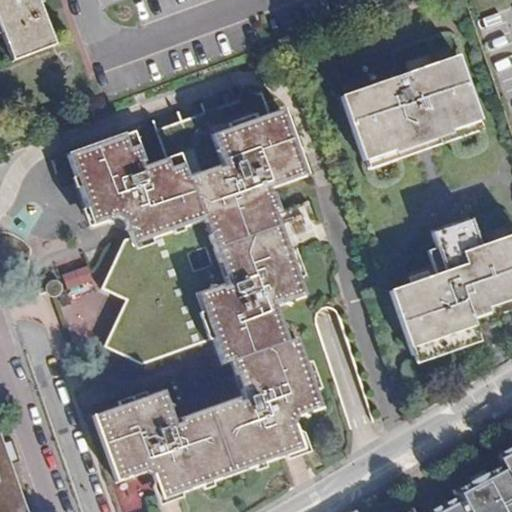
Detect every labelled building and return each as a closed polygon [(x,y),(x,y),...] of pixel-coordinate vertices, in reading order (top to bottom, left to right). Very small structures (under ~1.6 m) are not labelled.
[(0,0),(0,37),(9,61),(53,45),(35,0),(0,0)] [(397,150),(416,143),(414,133),(431,128),(434,137),(453,130),(451,127),(483,116),(463,57),(347,96),(367,155),(395,146),(397,150)] [(161,397),(89,424),(114,490),(152,476),(155,486),(163,483),(165,482),(176,479),(184,500),(289,461),(281,439),(288,436),(297,433),(294,424),(323,413),(317,396),(322,394),(312,367),(308,369),(298,343),(290,345),(277,310),(307,299),(300,282),(305,280),(294,253),(289,255),(270,262),(266,250),(285,243),(278,224),(277,220),(283,218),(272,190),(306,177),(280,109),(268,114),(260,93),(256,95),(243,90),(236,103),(154,132),(165,160),(145,167),(133,134),(50,164),(61,191),(77,185),(93,228),(108,223),(119,219),(120,222),(124,232),(126,231),(129,240),(124,242),(101,291),(126,302),(103,351),(141,367),(213,341),(225,374),(232,371),(244,405),(228,411),(174,431),(161,397)] [(414,133),(416,143),(434,137),(431,128),(414,133)] [(488,259),(483,244),(474,218),(435,231),(449,273),(458,270),(488,259)] [(117,229),(124,232),(120,222),(119,219),(108,223),(117,229)] [(511,234),(483,244),(488,259),(499,292),(502,301),(511,297),(511,234)] [(270,262),(289,255),(285,243),(266,250),(270,262)] [(469,303),(499,292),(488,259),(458,270),(469,303)] [(65,289),(90,281),(85,266),(60,274),(65,289)] [(413,350),(478,328),(469,303),(458,270),(449,273),(393,291),(413,350)] [(508,318),(502,301),(499,292),(469,303),(478,328),(508,318)] [(305,455),(297,433),(288,436),(281,439),(289,461),(297,458),(305,455)] [(0,511),(27,511),(8,459),(0,435),(0,511)] [(511,511),(511,457),(510,459),(460,486),(463,491),(474,511),(511,511)] [(163,483),(155,486),(162,507),(173,503),(184,500),(176,479),(165,482),(163,483)] [(474,511),(463,491),(423,511),(474,511)]
